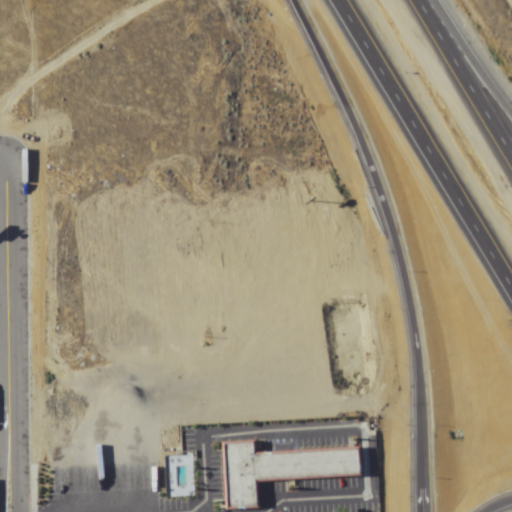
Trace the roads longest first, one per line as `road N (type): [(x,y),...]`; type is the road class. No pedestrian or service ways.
road 1 (motorway): [(299,0),(393,235),(418,370),(420,511)]
road 2 (residential): [(14,511),(15,163)]
road 3 (motorway): [(348,0),(511,269)]
road 4 (motorway): [(511,136),(429,0)]
road 5 (motorway): [(511,107),(433,0)]
